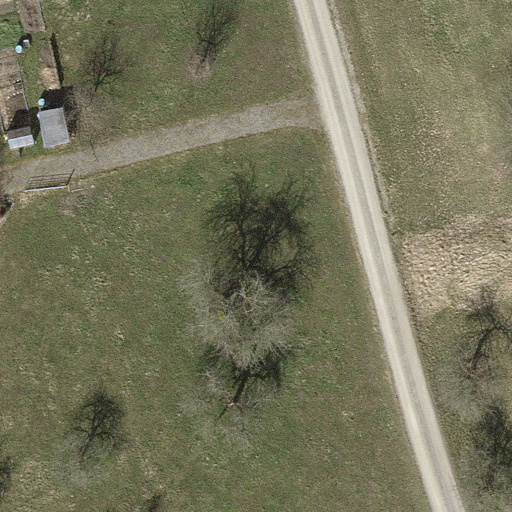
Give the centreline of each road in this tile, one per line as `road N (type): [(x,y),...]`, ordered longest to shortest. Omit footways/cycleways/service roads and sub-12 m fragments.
road 1 (track): [(303,0),(428,438),(457,511)]
road 2 (track): [(337,110),(0,186)]
